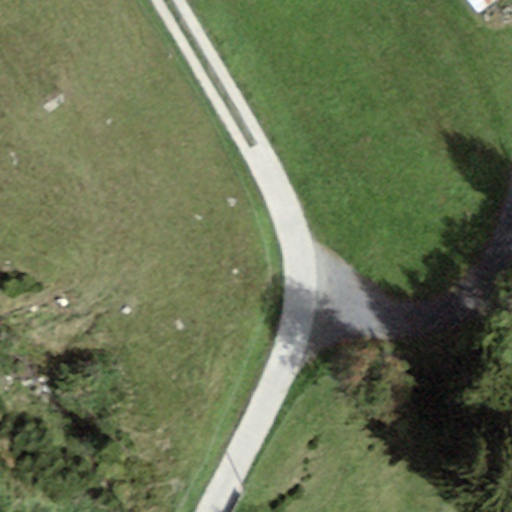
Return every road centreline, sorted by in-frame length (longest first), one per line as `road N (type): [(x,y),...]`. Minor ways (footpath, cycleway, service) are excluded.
road 1 (track): [(233,511),(275,441),(310,311),(279,200),(169,0)]
road 2 (track): [(310,311),(424,292),(471,262),(511,176)]
